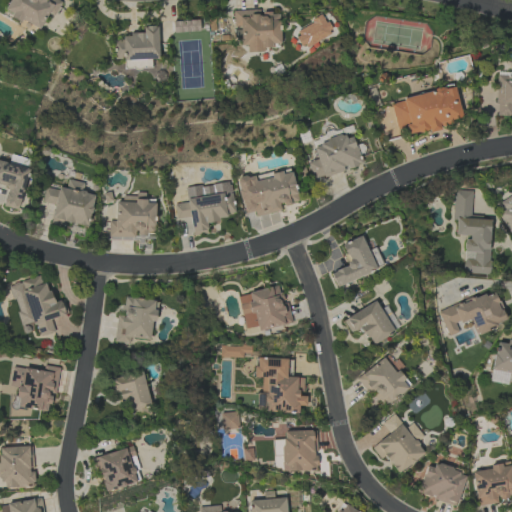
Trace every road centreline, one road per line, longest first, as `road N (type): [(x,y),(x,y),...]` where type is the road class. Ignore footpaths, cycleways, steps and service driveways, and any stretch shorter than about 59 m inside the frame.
road 1 (residential): [(0,234),(99,262),(225,255),(324,218),(392,178),(511,143)]
road 2 (residential): [(288,234),(313,296),(342,439),(368,485),(402,511)]
road 3 (residential): [(99,262),(64,471),(66,511)]
